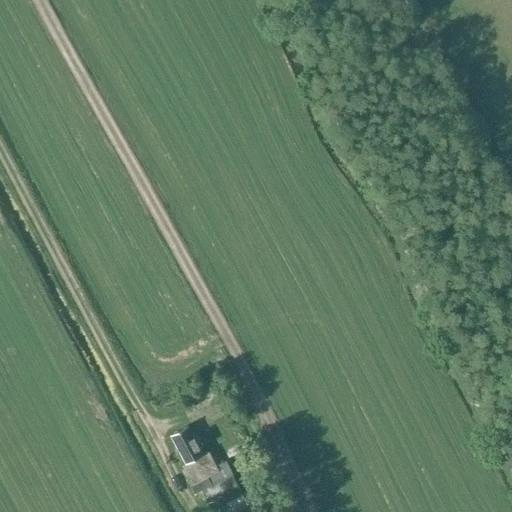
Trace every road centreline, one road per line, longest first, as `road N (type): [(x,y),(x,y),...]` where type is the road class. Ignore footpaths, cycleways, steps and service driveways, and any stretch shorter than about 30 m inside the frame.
road 1 (track): [(41,0),(313,511)]
road 2 (track): [(0,142),(161,446)]
